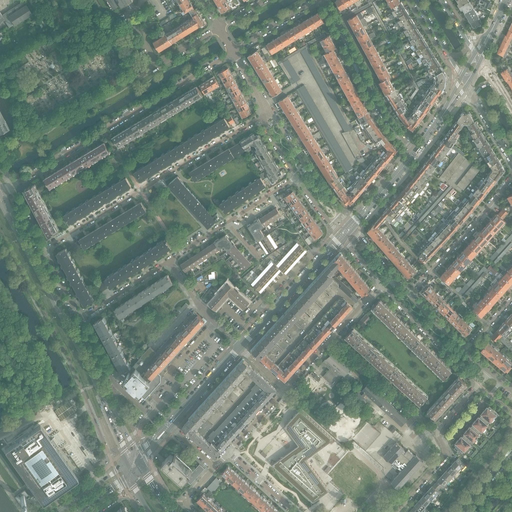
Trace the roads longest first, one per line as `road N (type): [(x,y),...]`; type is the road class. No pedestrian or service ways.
road 1 (residential): [(266,113),(42,248)]
road 2 (residential): [(10,187),(232,51)]
road 3 (residential): [(413,153),(381,115),(321,0)]
road 4 (residential): [(511,176),(406,293)]
road 5 (secondary): [(86,361),(16,231)]
road 6 (residential): [(331,338),(436,431)]
road 7 (residential): [(379,286),(479,381)]
road 8 (residential): [(346,222),(266,113)]
road 9 (residential): [(146,413),(213,347),(204,333),(215,321)]
road 10 (secondary): [(240,346),(323,255)]
